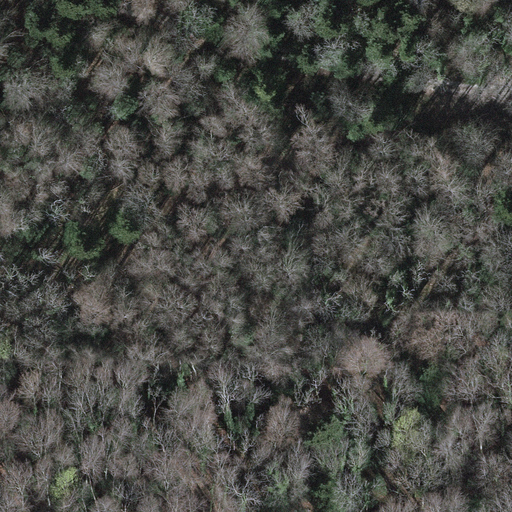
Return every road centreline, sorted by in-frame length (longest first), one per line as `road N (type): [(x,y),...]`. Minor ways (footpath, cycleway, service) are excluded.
road 1 (track): [(493,87),(0,276)]
road 2 (track): [(91,0),(353,68),(511,87)]
